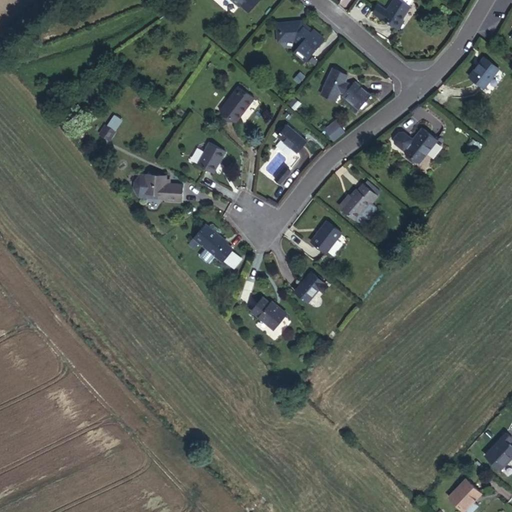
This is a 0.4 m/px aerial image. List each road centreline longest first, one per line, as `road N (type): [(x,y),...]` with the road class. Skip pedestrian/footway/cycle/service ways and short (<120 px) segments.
road 1 (residential): [(419,91),(318,172),(275,231),(252,216)]
road 2 (residential): [(419,91),(310,0)]
